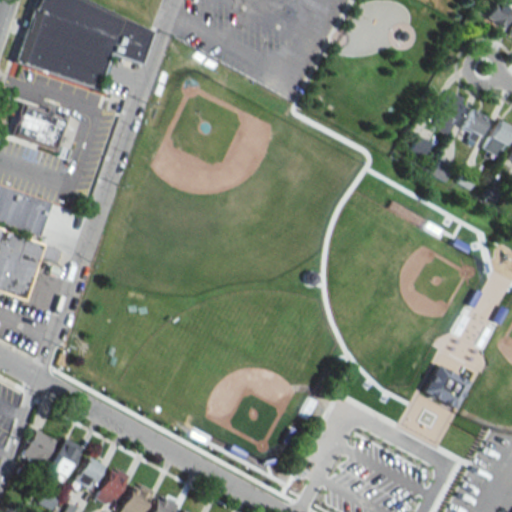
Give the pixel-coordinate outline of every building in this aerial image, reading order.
[(12,62),(93,89),(105,55),(135,65),(146,33),(81,0),(36,0),(32,11),(30,10),(12,62)] [(486,0),(479,16),(499,27),(508,9),(489,0),(486,0)] [(443,134),(460,99),(442,90),(425,126),(443,134)] [(7,134),(51,149),(62,116),(60,116),(61,113),(55,111),(54,114),(48,112),(49,109),(39,105),(38,108),(18,101),(7,134)] [(474,135),(483,116),(466,108),(457,126),(474,135)] [(508,128),(493,119),(480,141),(495,150),(508,128)] [(404,151),(417,159),(426,143),(413,135),(404,151)] [(511,135),(502,158),(511,162),(511,135)] [(465,189),(475,174),(462,166),(453,182),(465,189)] [(0,186),(44,202),(33,234),(0,222),(0,186)] [(0,229),(57,249),(52,262),(34,256),(19,299),(0,292),(0,229)] [(449,408),(464,380),(432,364),(418,392),(449,408)] [(18,454),(38,465),(53,440),(33,428),(18,454)] [(78,447),(61,437),(43,469),(59,479),(78,447)] [(98,464),(82,456),(69,480),(85,489),(98,464)] [(124,474),(108,466),(91,497),(107,506),(124,474)] [(137,511),(148,488),(129,480),(115,511),(137,511)] [(145,511),(168,511),(173,503),(155,494),(145,511)]
